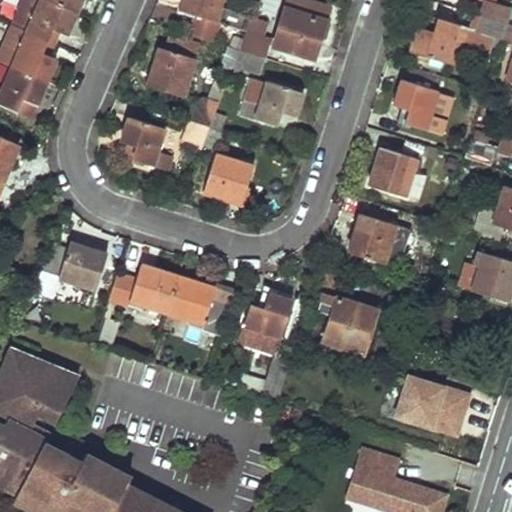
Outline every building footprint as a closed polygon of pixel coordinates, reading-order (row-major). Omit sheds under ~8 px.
[(19,0),(8,25),(42,40),(48,27),(63,33),(72,11),(46,0),(19,0)] [(46,0),(72,11),(77,0),(46,0)] [(220,0),(182,0),(178,11),(192,15),(186,34),(214,43),(220,25),(242,33),(248,16),(219,6),(220,0)] [(305,0),(286,0),(271,46),(311,59),(328,7),(305,0)] [(491,36),(500,39),(500,37),(505,22),(475,12),(470,28),(422,12),(410,49),(461,65),(466,52),(484,58),(491,36)] [(242,33),(236,49),(261,58),(267,38),(256,34),(260,20),(248,16),(242,33)] [(511,40),(511,24),(505,22),(500,37),(511,40)] [(15,42),(5,65),(43,81),(53,58),(38,51),(42,40),(8,25),(3,36),(15,42)] [(159,46),(147,84),(188,98),(193,83),(186,80),(193,57),(159,46)] [(261,58),(236,49),(229,67),(255,75),(261,58)] [(0,78),(0,102),(29,115),(43,81),(5,65),(0,78)] [(403,122),(438,133),(449,97),(435,93),(441,76),(408,66),(403,80),(400,79),(393,103),(408,108),(403,122)] [(243,100),(238,115),(272,126),(277,112),(294,118),(302,92),(265,80),(257,105),(243,100)] [(164,127),(130,116),(122,140),(126,142),(122,155),(167,170),(172,155),(157,151),(164,127)] [(202,142),(208,123),(195,119),(189,138),(202,142)] [(202,142),(202,144),(217,148),(223,128),(208,123),(202,142)] [(0,176),(15,142),(0,135),(0,176)] [(511,138),(503,136),(498,151),(511,155),(511,138)] [(464,156),(486,163),(492,143),(470,137),(464,156)] [(420,158),(380,146),(368,184),(403,195),(409,177),(413,178),(420,158)] [(217,155),(205,190),(243,201),(255,161),(241,156),(239,162),(217,155)] [(511,186),(505,184),(497,208),(482,203),(473,232),(497,240),(502,225),(511,228),(511,227),(511,186)] [(409,227),(374,216),(370,230),(355,225),(347,250),(382,261),(390,238),(404,242),(409,227)] [(104,253),(67,240),(55,276),(77,284),(75,288),(90,293),(104,253)] [(511,280),(511,259),(477,248),(472,262),(465,260),(457,284),(506,299),(511,280)] [(347,266),(322,258),(309,298),(323,303),(328,288),(339,291),(347,266)] [(161,310),(173,274),(139,263),(133,280),(115,274),(106,300),(138,311),(140,303),(161,310)] [(48,295),(55,276),(38,271),(32,290),(48,295)] [(182,322),(216,333),(226,301),(208,295),(211,286),(173,274),(161,310),(184,317),(182,322)] [(289,299),(264,291),(259,307),(247,303),(235,338),(273,350),(289,299)] [(376,309),(332,294),(329,304),(334,306),(323,340),(362,352),(376,309)] [(53,420),(74,375),(7,348),(0,364),(0,411),(5,414),(0,423),(0,484),(15,493),(12,498),(41,511),(184,511),(123,482),(127,474),(83,452),(79,459),(61,449),(56,457),(37,447),(44,432),(21,420),(27,408),(53,420)] [(290,362),(271,356),(264,381),(240,373),(235,388),(278,401),(290,362)] [(459,442),(471,396),(403,379),(391,425),(459,442)] [(444,511),(450,495),(394,479),(400,458),(359,446),(342,503),(375,511),(444,511)]
